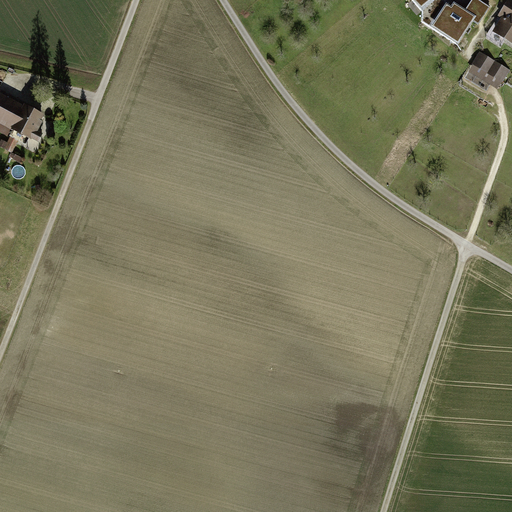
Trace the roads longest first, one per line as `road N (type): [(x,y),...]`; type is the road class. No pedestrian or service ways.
road 1 (unclassified): [(223,0),(276,81),(345,157),(467,247),(511,269)]
road 2 (track): [(136,0),(0,353)]
road 3 (track): [(467,247),(385,511)]
road 4 (track): [(467,247),(508,137),(501,107)]
